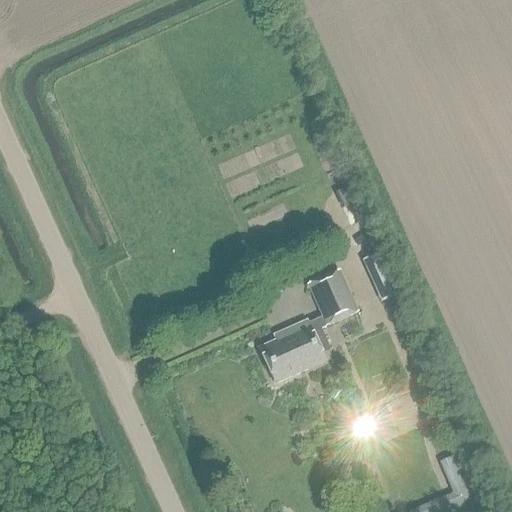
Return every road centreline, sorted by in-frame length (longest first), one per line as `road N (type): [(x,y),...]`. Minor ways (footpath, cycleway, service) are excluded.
road 1 (unclassified): [(171,511),(76,299)]
road 2 (unclassified): [(76,299),(0,129)]
